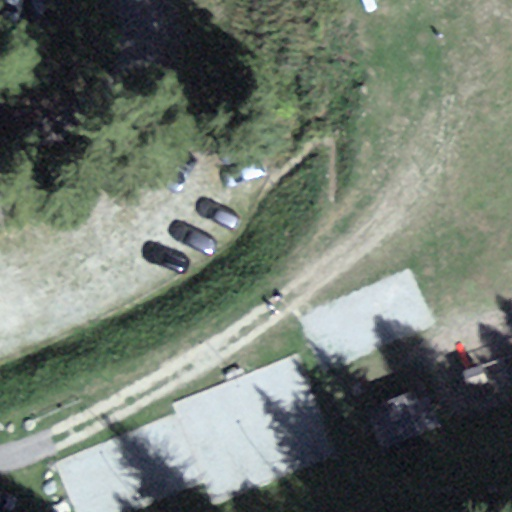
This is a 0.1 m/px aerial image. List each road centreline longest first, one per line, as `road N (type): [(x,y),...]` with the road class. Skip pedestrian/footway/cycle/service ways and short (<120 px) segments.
road 1 (unclassified): [(0,456),(52,443),(246,332),(318,277),(414,184)]
road 2 (unclassified): [(125,0),(144,17),(145,55),(118,83),(0,137)]
